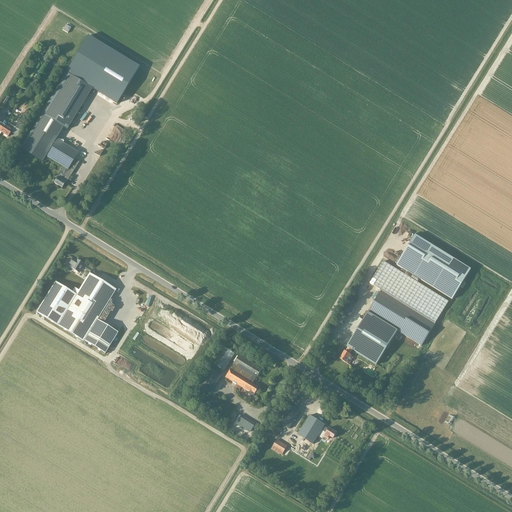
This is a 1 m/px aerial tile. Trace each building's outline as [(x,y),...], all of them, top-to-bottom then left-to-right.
[(42,114),(21,149),(41,161),(62,127),(63,126),(67,129),(92,89),(117,104),(139,67),(89,37),(67,73),(42,114)] [(6,97),(0,107),(4,110),(10,100),(6,97)] [(94,120),(85,141),(92,144),(95,137),(99,136),(108,116),(108,117),(110,113),(107,113),(109,108),(102,105),(100,108),(95,109),(95,111),(94,114),(94,118),(94,120)] [(19,121),(15,127),(19,130),(23,124),(19,121)] [(14,127),(8,122),(2,132),(8,136),(14,127)] [(65,182),(66,183),(79,161),(74,158),(78,152),(57,139),(47,156),(59,164),(59,165),(63,167),(62,168),(56,177),(57,177),(54,182),(62,187),(64,184),(64,183),(65,182)] [(415,235),(396,265),(407,272),(405,275),(417,282),(419,279),(452,300),(471,270),(415,235)] [(79,272),(84,263),(79,261),(79,262),(73,258),(70,263),(73,265),(72,268),(79,272)] [(383,262),(370,283),(434,324),(448,302),(383,262)] [(55,282),(37,311),(84,341),(116,289),(90,273),(79,291),(74,288),(72,292),(55,282)] [(381,291),(368,313),(388,325),(397,331),(399,332),(421,346),(435,324),(412,310),(381,291)] [(368,313),(347,346),(348,347),(352,350),(376,365),(397,331),(388,325),(368,313)] [(393,341),(387,349),(399,357),(404,349),(393,341)] [(224,370),(234,354),(223,347),(213,364),(224,370)] [(344,351),(340,359),(349,365),(354,357),(350,354),(349,354),(352,350),(348,347),(345,352),(344,351)] [(254,395),(255,393),(256,391),(258,387),(252,384),(253,382),(252,382),(255,378),(262,368),(239,354),(233,364),(233,365),(230,369),(225,377),(249,392),(248,393),(248,394),(249,395),(251,396),(252,396),(253,396),(254,395)] [(118,356),(115,362),(130,370),(133,365),(118,356)] [(209,395),(221,376),(209,369),(197,387),(209,395)] [(289,429),(300,412),(289,405),(278,422),(289,429)] [(247,437),(256,424),(234,411),(226,424),(247,437)] [(325,425),(310,415),(298,434),(313,444),(321,430),(326,433),(324,436),(328,439),(330,436),(333,438),(336,433),(329,428),(328,429),(324,426),(325,425)] [(282,455),(286,448),(288,446),(277,439),(271,448),(282,455)] [(295,443),(297,440),(295,439),(295,440),(293,440),(290,446),(299,451),(301,446),(295,443)]
